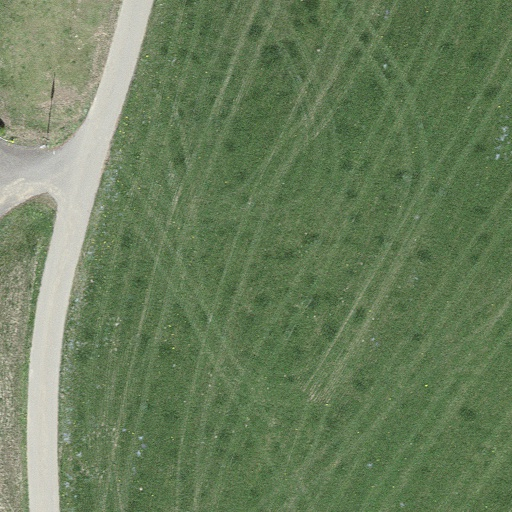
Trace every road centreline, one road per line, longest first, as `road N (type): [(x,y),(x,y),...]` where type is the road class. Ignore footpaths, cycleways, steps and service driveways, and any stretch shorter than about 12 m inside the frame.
road 1 (unclassified): [(63,511),(76,276),(134,0)]
road 2 (track): [(0,231),(100,164)]
